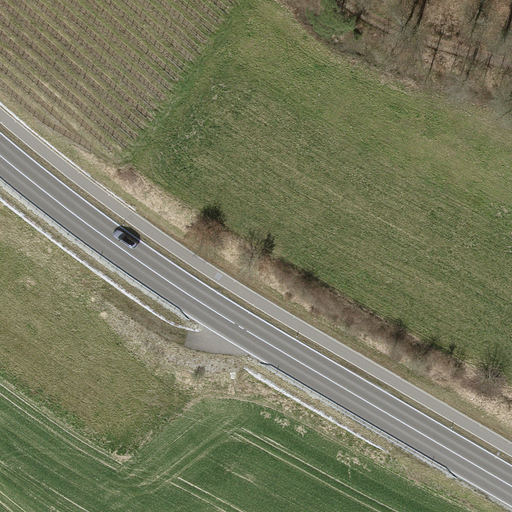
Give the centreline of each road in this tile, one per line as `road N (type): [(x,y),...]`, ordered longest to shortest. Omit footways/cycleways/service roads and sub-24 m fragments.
road 1 (secondary): [(0,153),(168,280),(511,485)]
road 2 (track): [(511,64),(396,30),(340,0)]
